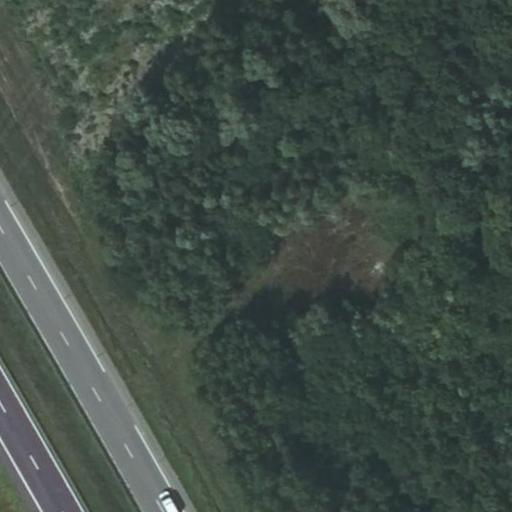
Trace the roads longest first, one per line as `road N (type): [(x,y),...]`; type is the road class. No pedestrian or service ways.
road 1 (motorway): [(148,511),(0,243)]
road 2 (motorway): [(0,404),(62,511)]
